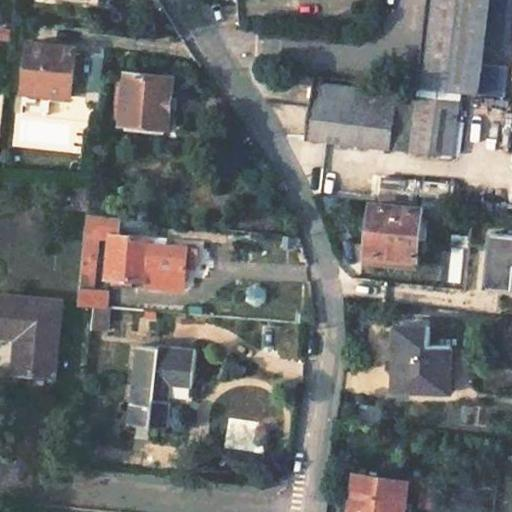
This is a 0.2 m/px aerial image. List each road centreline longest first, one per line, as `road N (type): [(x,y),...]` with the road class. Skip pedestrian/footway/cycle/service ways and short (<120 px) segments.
road 1 (residential): [(186,0),(291,175),(333,273),(325,511)]
road 2 (unknown): [(0,479),(318,511)]
